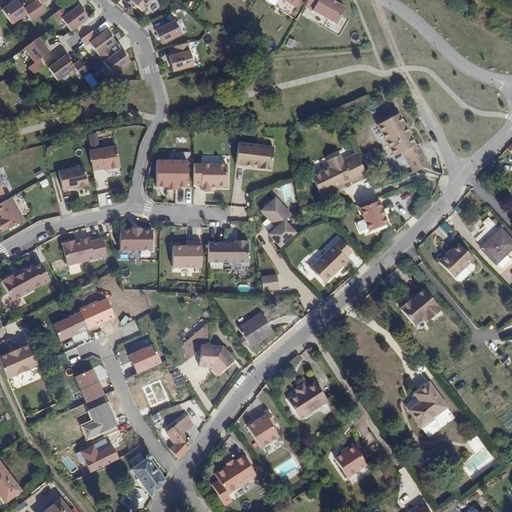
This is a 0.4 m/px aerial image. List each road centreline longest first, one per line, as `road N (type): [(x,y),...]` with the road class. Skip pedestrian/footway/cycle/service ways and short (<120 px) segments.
road 1 (residential): [(184,479),(231,401),(410,241),(459,180)]
road 2 (residential): [(128,210),(160,94),(142,45),(97,0)]
road 3 (residential): [(102,343),(139,424),(184,479)]
road 4 (residential): [(511,88),(480,74),(386,0)]
road 5 (residential): [(0,256),(49,228),(128,210)]
